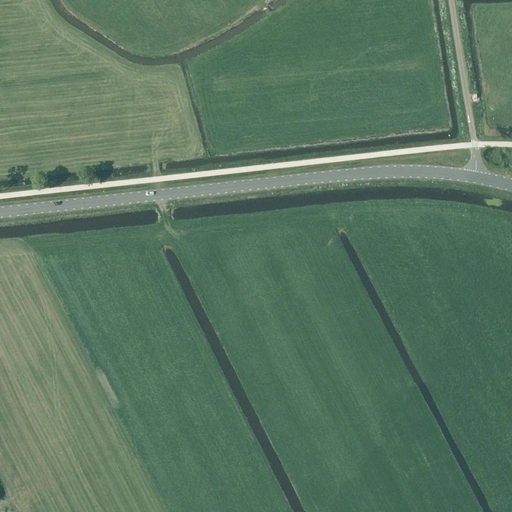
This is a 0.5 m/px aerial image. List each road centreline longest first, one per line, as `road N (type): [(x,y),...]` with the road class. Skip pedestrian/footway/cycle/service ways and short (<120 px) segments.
road 1 (secondary): [(0,217),(398,175),(477,180)]
road 2 (unclassified): [(477,180),(451,0)]
